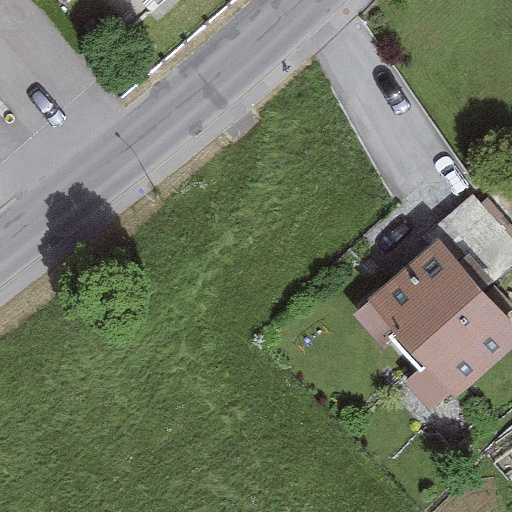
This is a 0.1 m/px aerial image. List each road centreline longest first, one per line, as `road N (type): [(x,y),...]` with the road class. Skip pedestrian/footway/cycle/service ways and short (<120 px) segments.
road 1 (secondary): [(0,262),(185,117),(304,0)]
road 2 (unknown): [(380,0),(460,199)]
